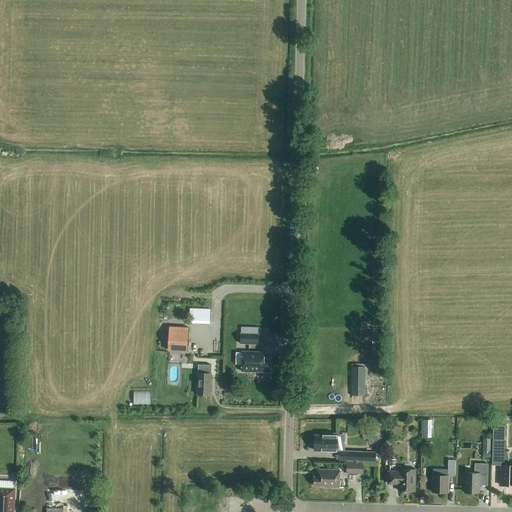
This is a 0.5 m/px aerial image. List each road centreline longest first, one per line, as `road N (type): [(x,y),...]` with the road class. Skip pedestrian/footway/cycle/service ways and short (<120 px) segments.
road 1 (unclassified): [(287,506),(302,0)]
road 2 (residential): [(435,511),(287,506)]
